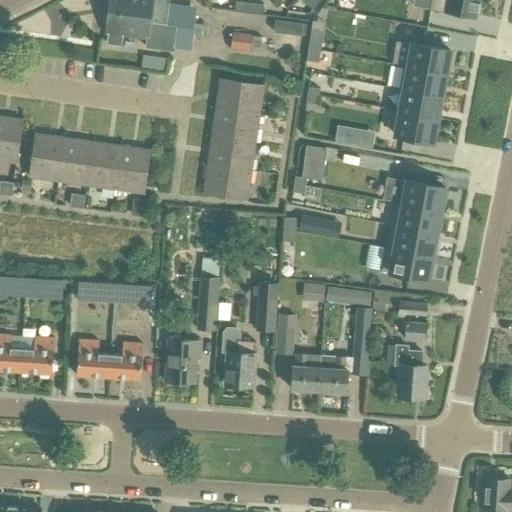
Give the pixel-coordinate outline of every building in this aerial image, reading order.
[(150,24),(167,26),(169,6),(169,0),(105,0),(103,11),(151,17),(150,24)] [(236,0),(234,11),(249,12),(250,2),(236,0)] [(276,0),(272,3),(277,9),(283,5),(279,0),(276,0)] [(316,0),(304,0),(303,2),(313,10),(319,2),(316,0)] [(431,0),(429,10),(476,18),(479,0),(431,0)] [(250,2),(249,12),(263,14),(264,4),(250,2)] [(169,6),(167,26),(176,27),(207,32),(208,27),(193,25),(195,9),(169,6)] [(151,17),(103,11),(103,22),(107,26),(106,34),(107,34),(106,44),(120,46),(121,36),(147,39),(146,47),(174,51),(174,47),(173,47),(176,27),(167,26),(150,24),(151,17)] [(207,32),(176,27),(173,47),(174,47),(190,49),(192,35),(207,37),(207,32)] [(260,52),(262,39),(233,35),(231,50),(250,53),(250,51),(260,52)] [(309,41),(308,51),(320,53),(321,43),(309,41)] [(446,74),(450,51),(412,44),(408,67),(446,74)] [(308,51),(306,61),(318,63),(320,53),(308,51)] [(153,71),(164,72),(166,59),(154,57),(153,71)] [(403,66),(399,88),(404,89),(442,96),(446,74),(403,66)] [(215,109),(259,115),(263,85),(220,79),(215,109)] [(319,97),(320,89),(308,87),(307,95),(319,97)] [(437,119),(442,96),(404,89),(399,112),(437,119)] [(307,95),(306,103),(318,105),(319,97),(307,95)] [(215,109),(211,138),(255,144),(259,115),(215,109)] [(433,142),(437,119),(399,112),(395,135),(433,142)] [(0,116),(0,160),(15,162),(21,119),(0,116)] [(336,141),(348,143),(351,129),(339,127),(336,141)] [(30,177),(59,181),(65,138),(36,134),(30,177)] [(65,138),(59,181),(87,185),(93,142),(65,138)] [(255,144),(211,138),(207,164),(251,170),(255,144)] [(87,185),(115,189),(121,145),(93,142),(87,185)] [(121,145),(115,189),(143,193),(149,149),(121,145)] [(307,145),(303,177),(307,178),(323,180),(328,148),(307,145)] [(251,170),(207,164),(203,192),(247,198),(251,170)] [(372,169),(371,186),(388,188),(390,171),(372,169)] [(295,176),(294,184),(306,186),(307,178),(303,177),(295,176)] [(393,202),(441,211),(445,188),(402,180),(398,202),(393,202)] [(0,181),(0,194),(11,196),(13,183),(0,181)] [(305,194),(306,186),(294,184),(293,192),(305,194)] [(70,206),(83,208),(85,195),(72,193),(70,206)] [(132,215),(144,217),(146,201),(134,199),(132,215)] [(393,202),(389,225),(436,233),(441,211),(393,202)] [(303,216),(300,229),(338,237),(340,224),(303,216)] [(284,217),(283,230),(295,230),(296,218),(284,217)] [(389,225),(385,247),(432,256),(436,233),(389,225)] [(283,230),(283,242),(295,243),(295,230),(283,230)] [(385,247),(381,270),(428,279),(432,256),(385,247)] [(200,278),(219,279),(220,261),(201,260),(200,278)] [(219,279),(200,278),(196,330),(216,331),(219,279)] [(274,331),(277,283),(258,282),(255,330),(274,331)] [(301,297),(325,299),(326,285),(302,284),(301,297)] [(346,289),(328,286),(326,302),(344,304),(346,289)] [(398,314),(426,317),(427,303),(399,301),(398,314)] [(405,339),(426,340),(427,323),(406,322),(405,339)] [(277,355),(293,356),(295,330),(279,328),(277,355)] [(369,351),(371,329),(355,328),(353,350),(369,351)] [(222,354),(227,355),(225,385),(252,387),(254,354),(257,355),(257,344),(242,343),(242,335),(238,330),(227,329),(223,334),(222,354)] [(0,370),(19,372),(21,348),(9,347),(10,335),(0,334),(0,370)] [(21,348),(19,372),(51,374),(54,339),(34,337),(33,349),(21,348)] [(165,381),(195,383),(197,358),(201,358),(202,341),(168,339),(165,381)] [(76,375),(108,377),(110,353),(98,353),(99,342),(78,340),(76,375)] [(110,353),(108,377),(139,379),(142,344),(122,343),(121,354),(110,353)] [(394,365),(399,365),(397,397),(426,399),(429,365),(421,365),(422,351),(407,350),(407,345),(395,345),(394,365)] [(292,389),(319,391),(321,356),(297,354),(296,366),(294,366),(292,389)] [(352,359),(321,356),(319,391),(346,393),(348,370),(352,370),(352,359)] [(483,511),(486,511),(511,511),(511,489),(510,489),(510,478),(485,477),(483,511)]
